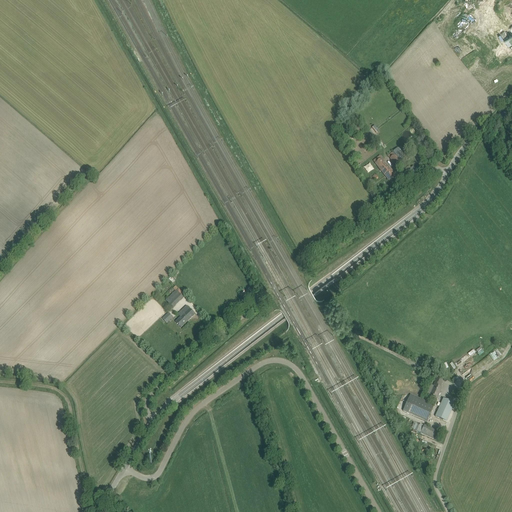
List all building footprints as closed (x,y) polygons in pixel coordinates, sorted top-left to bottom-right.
[(511,43),(511,22),(496,2),(483,12),(486,17),(484,19),(488,24),(490,22),(508,46),(511,43)] [(494,36),(493,37),(485,27),(477,33),(474,29),(468,34),(479,47),(481,46),(488,55),(491,59),(504,50),(494,36)] [(400,163),(395,157),(393,154),(389,158),(396,167),(400,163)] [(393,172),(384,161),(381,158),(375,163),(377,166),(389,181),(395,176),(392,173),(393,172)] [(170,293),(166,296),(168,298),(165,300),(173,308),(183,298),(178,293),(178,288),(176,286),(173,289),(175,291),(171,294),(170,293)] [(181,328),(195,315),(187,306),(178,315),(181,318),(176,323),(181,328)] [(173,318),(169,313),(163,318),(167,323),(173,318)] [(440,388),(443,381),(437,378),(434,385),(435,386),(430,396),(437,399),(442,389),(440,388)] [(410,396),(403,411),(427,422),(434,407),(410,396)] [(443,399),(434,417),(445,422),(454,404),(443,399)] [(416,431),(419,424),(414,422),(411,428),(416,431)] [(436,440),(439,432),(424,425),(421,434),(436,440)]
